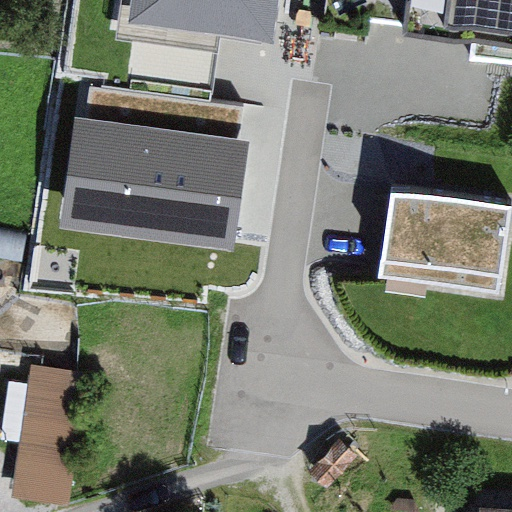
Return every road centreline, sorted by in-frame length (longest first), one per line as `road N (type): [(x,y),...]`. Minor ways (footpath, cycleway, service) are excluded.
road 1 (residential): [(316,86),(277,384)]
road 2 (residential): [(511,414),(277,384)]
road 3 (unclassified): [(107,511),(243,468)]
